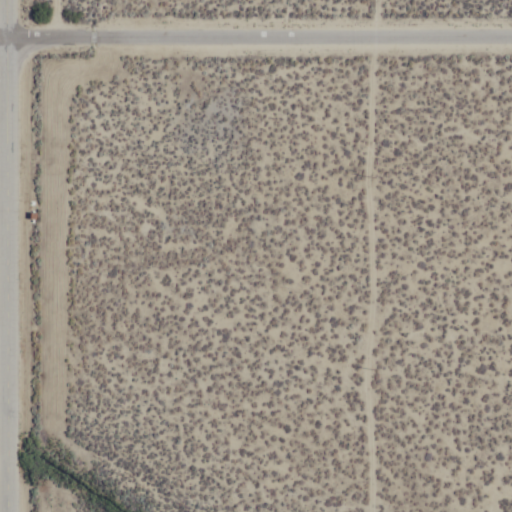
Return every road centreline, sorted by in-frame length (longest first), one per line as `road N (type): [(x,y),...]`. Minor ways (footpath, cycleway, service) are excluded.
road 1 (track): [(377,0),(369,42),(372,511)]
road 2 (residential): [(511,41),(11,43)]
road 3 (tertiary): [(11,43),(11,357)]
road 4 (tertiary): [(11,357),(11,511)]
